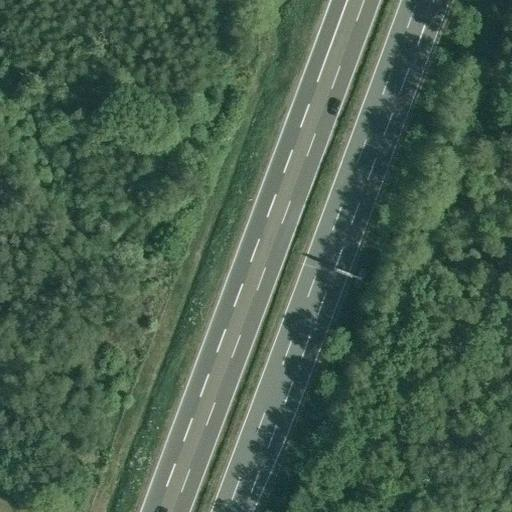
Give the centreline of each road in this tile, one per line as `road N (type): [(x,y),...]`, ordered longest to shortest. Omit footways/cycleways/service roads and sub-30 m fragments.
road 1 (motorway): [(364,0),(173,511)]
road 2 (motorway): [(227,511),(417,0)]
